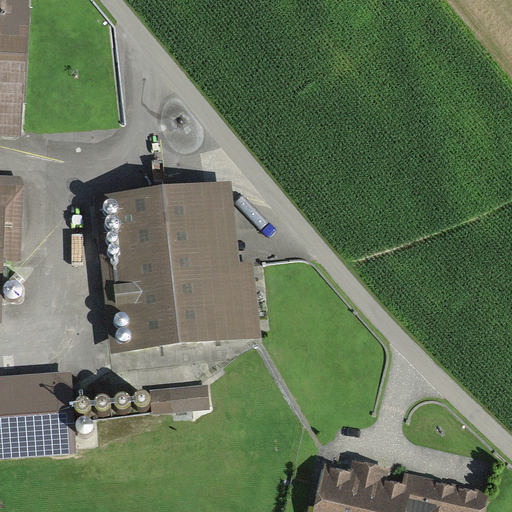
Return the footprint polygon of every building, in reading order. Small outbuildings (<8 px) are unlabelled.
[(24,0),(0,0),(0,127),(17,128),(24,0)] [(231,189),(95,203),(111,360),(261,345),(253,267),(239,269),(231,189)] [(0,462),(76,457),(70,376),(0,381),(0,462)] [(150,394),(152,417),(210,411),(208,388),(150,394)] [(358,478),(331,471),(319,511),(409,511),(411,509),(423,511),(483,511),(487,501),(361,467),(358,478)]
